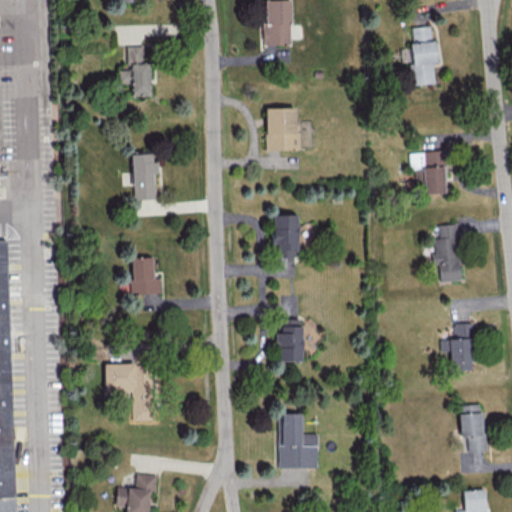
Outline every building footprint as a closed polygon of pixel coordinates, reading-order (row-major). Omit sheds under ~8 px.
[(262,0),(263,44),(289,43),(288,0),(262,0)] [(433,82),(431,62),(435,62),(431,24),(409,27),(412,48),(400,49),(402,62),(407,62),(409,85),(433,82)] [(142,62),(142,45),(125,45),(126,63),(142,62)] [(129,63),(129,68),(118,69),(118,82),(130,81),(131,95),(149,94),(148,63),(129,63)] [(294,107),(264,107),(265,149),(298,149),(297,123),(294,123),(294,107)] [(423,193),(443,192),(442,150),(407,151),(408,166),(413,166),(414,185),(422,184),(423,193)] [(154,160),(151,160),(151,152),(130,153),(132,199),(155,198),(154,160)] [(295,213),(270,214),(271,243),(276,243),(276,257),(297,256),(295,213)] [(439,281),(460,279),(454,222),(436,224),(437,237),(432,238),(434,253),(430,253),(431,264),(437,263),(439,281)] [(0,511),(14,511),(7,242),(0,242),(0,511)] [(130,293),(160,292),(159,276),(152,277),(152,256),(129,257),(130,293)] [(275,360),(299,361),(300,318),(287,317),(286,325),(276,325),(275,360)] [(448,337),(449,369),(471,368),(470,321),(452,322),(452,337),(448,337)] [(150,419),(149,342),(119,343),(119,362),(102,363),(103,390),(130,390),(131,420),(150,419)] [(457,404),(458,436),(466,436),(467,451),(483,450),(481,403),(457,404)] [(276,467),(315,466),(315,433),(300,433),(299,412),(280,412),(280,444),(276,444),(276,467)] [(123,511),(145,511),(147,490),(153,490),(154,473),(134,472),(133,486),(115,485),(114,505),(124,505),(123,511)] [(483,511),(483,488),(461,489),(462,509),(453,509),(453,511),(483,511)]
